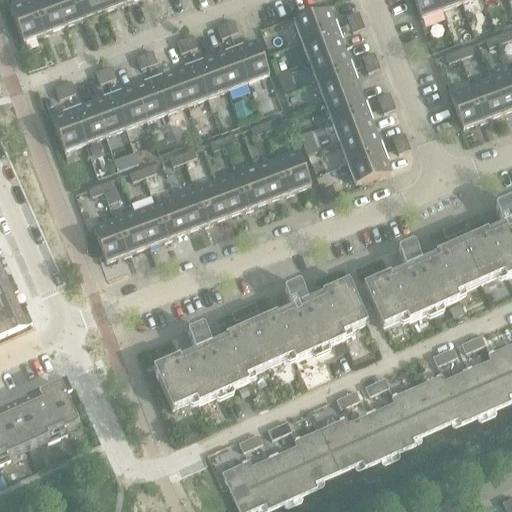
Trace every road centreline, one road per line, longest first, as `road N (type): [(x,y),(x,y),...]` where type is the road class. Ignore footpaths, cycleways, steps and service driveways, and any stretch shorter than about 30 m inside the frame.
road 1 (residential): [(66,331),(115,444),(142,474),(511,311)]
road 2 (residential): [(129,307),(442,185)]
road 3 (residential): [(37,81),(255,0)]
road 4 (residential): [(442,185),(371,0)]
road 5 (residential): [(66,331),(0,188)]
